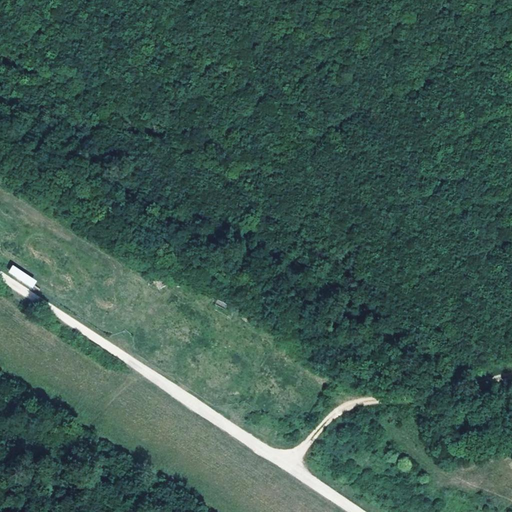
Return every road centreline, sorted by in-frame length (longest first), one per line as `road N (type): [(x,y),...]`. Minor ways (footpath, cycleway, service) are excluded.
road 1 (track): [(0,278),(352,511)]
road 2 (track): [(291,471),(347,409),(511,380)]
